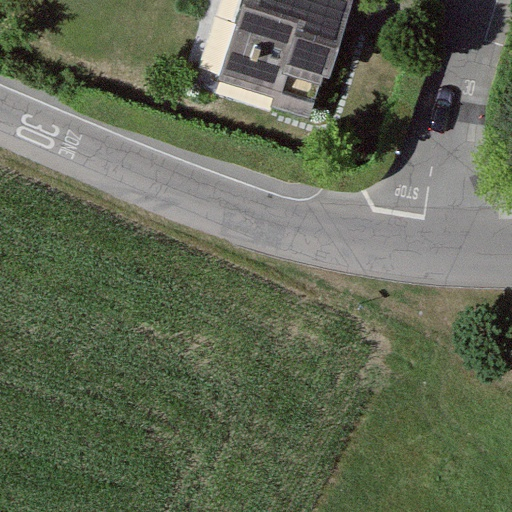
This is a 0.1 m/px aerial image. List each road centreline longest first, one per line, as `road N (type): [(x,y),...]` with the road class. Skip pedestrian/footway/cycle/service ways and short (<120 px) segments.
road 1 (residential): [(484,0),(431,170),(418,253)]
road 2 (unclassified): [(219,204),(0,114)]
road 3 (residential): [(418,253),(309,234),(219,204)]
